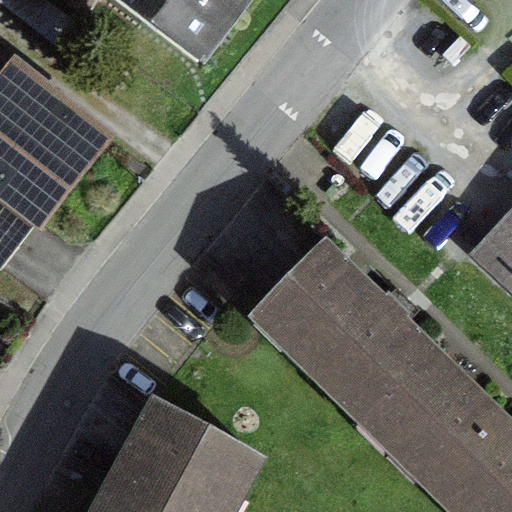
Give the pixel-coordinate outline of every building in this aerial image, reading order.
[(91,35),(43,0),(0,0),(75,56),(91,35)] [(114,0),(197,61),(243,0),(114,0)] [(0,268),(1,269),(39,220),(36,218),(95,141),(20,83),(22,80),(6,68),(1,75),(0,74),(0,268)] [(511,243),(499,258),(511,269),(511,243)] [(326,246),(261,313),(465,511),(511,511),(511,419),(399,309),(326,246)] [(220,511),(249,459),(152,407),(94,511),(220,511)]
